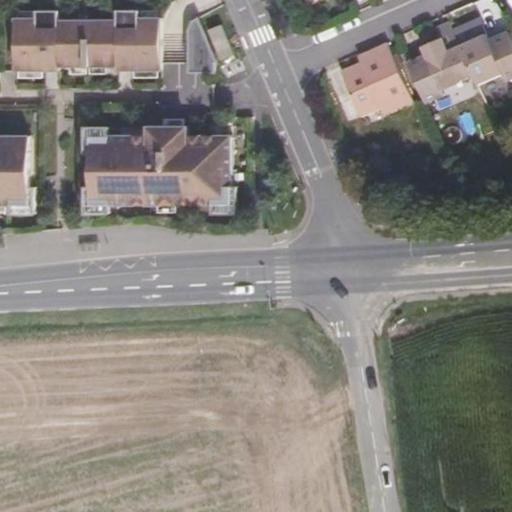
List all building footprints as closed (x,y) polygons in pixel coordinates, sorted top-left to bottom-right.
[(40,29),(18,29),(19,80),(49,79),(49,51),(60,50),(61,79),(121,79),(121,50),(133,50),(134,79),(164,78),(164,27),(142,28),(142,20),(121,20),(121,30),(60,31),(60,21),(40,21),(40,29)] [(227,28),(214,32),(224,61),(236,57),(227,28)] [(191,52),(207,50),(205,32),(189,34),(191,52)] [(474,75),(477,81),(502,71),(506,79),(511,76),(511,58),(501,33),(489,39),(486,33),(461,44),(462,46),(474,75)] [(441,87),(474,75),(462,46),(449,50),(444,38),(423,46),(441,87)] [(412,105),(391,51),(387,43),(374,49),(377,57),(363,63),(342,71),(361,118),(385,110),(387,116),(412,105)] [(362,54),(360,55),(363,63),(377,57),(374,49),(362,54)] [(154,132),(95,132),(96,183),(96,201),(117,200),(216,199),(237,198),(236,180),(236,130),(192,131),(172,131),(172,122),(159,122),(159,132),(154,132)] [(192,122),(172,122),(172,131),(192,131),(192,122)] [(0,202),(14,202),(35,202),(35,184),(34,133),(0,134),(0,202)] [(239,180),(236,180),(237,198),(216,199),(216,207),(240,207),(239,180)] [(96,201),(96,183),(93,183),(94,209),(117,209),(117,200),(96,201)] [(35,202),(14,202),(15,211),(38,211),(37,184),(35,184),(35,202)]
